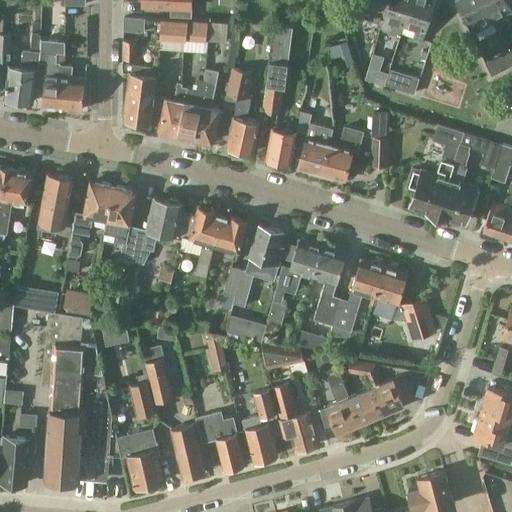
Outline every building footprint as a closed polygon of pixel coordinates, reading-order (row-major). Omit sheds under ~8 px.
[(234,0),(234,18),(247,18),(247,0),(234,0)] [(381,22),(387,0),(364,0),(360,15),(381,22)] [(405,24),(412,0),(387,0),(381,22),(379,30),(388,33),(392,20),(405,24)] [(412,0),(405,24),(416,28),(412,40),(422,43),(434,0),(412,0)] [(493,22),(481,0),(456,0),(473,32),(493,22)] [(511,11),(511,9),(511,7),(507,0),(481,0),(493,22),(511,11)] [(186,37),(187,20),(161,18),(160,37),(186,39),(186,37)] [(187,20),(186,37),(204,39),(206,22),(187,20)] [(0,59),(11,60),(12,36),(2,36),(3,22),(0,21),(0,59)] [(33,102),(43,23),(35,22),(31,49),(24,48),(21,66),(8,64),(4,98),(33,102)] [(206,22),(204,39),(230,41),(232,23),(206,22)] [(285,87),(293,27),(274,25),(262,116),(278,117),(283,86),(285,87)] [(329,40),(343,39),(342,32),(329,32),(329,40)] [(123,59),(136,59),(136,40),(123,40),(123,59)] [(51,63),(52,52),(45,51),(40,106),(57,107),(59,85),(54,85),(55,75),(56,63),(51,63)] [(377,74),(382,55),(368,51),(363,71),(377,74)] [(511,58),(508,51),(496,57),(503,69),(511,64),(511,58)] [(59,85),(57,107),(83,110),(86,78),(73,76),(73,66),(65,65),(66,53),(52,52),(51,63),(56,63),(55,75),(54,85),(59,85)] [(153,90),(152,90),(150,89),(152,75),(141,74),(142,65),(132,64),(125,119),(148,122),(153,90)] [(200,104),(192,138),(212,142),(219,108),(209,106),(216,70),(204,68),(202,79),(205,80),(200,104)] [(232,68),(229,94),(254,96),(256,70),(232,68)] [(380,70),(376,82),(385,85),(389,73),(380,70)] [(407,73),(401,92),(414,96),(420,77),(407,73)] [(205,80),(202,79),(198,79),(196,88),(185,86),(182,100),(178,99),(171,133),(192,138),(200,104),(205,80)] [(182,100),(185,86),(181,85),(182,83),(176,82),(173,98),(166,97),(159,130),(171,133),(178,99),(182,100)] [(322,174),(329,143),(319,140),(323,126),(309,122),(312,113),(300,110),(297,130),(306,132),(305,136),(296,167),(322,174)] [(372,110),(371,139),(373,139),(386,139),(387,139),(388,111),(372,110)] [(252,152),(259,121),(234,115),(226,146),(252,152)] [(438,214),(464,131),(438,123),(431,147),(443,151),(435,174),(412,167),(406,186),(416,189),(411,205),(438,214)] [(290,163),(296,132),(271,127),(266,159),(290,163)] [(329,143),(322,174),(344,180),(356,134),(343,130),(339,145),(329,143)] [(495,167),(502,142),(464,131),(438,214),(464,222),(475,187),(463,184),(469,164),(464,162),(469,146),(485,151),(481,163),(495,167)] [(385,166),(386,139),(373,139),(372,165),(385,166)] [(511,145),(502,142),(495,167),(492,177),(504,180),(511,153),(511,145)] [(6,167),(0,201),(0,232),(8,234),(13,201),(26,203),(31,171),(6,167)] [(73,178),(47,173),(37,224),(63,228),(73,178)] [(76,211),(73,226),(69,254),(76,255),(79,253),(81,242),(79,239),(79,232),(90,234),(94,215),(106,218),(113,186),(89,181),(83,213),(76,211)] [(113,186),(106,218),(119,221),(117,233),(127,236),(130,223),(137,191),(113,186)] [(175,233),(181,209),(182,203),(153,197),(141,248),(154,251),(159,232),(174,236),(175,233)] [(509,237),(511,228),(511,206),(492,200),(482,228),(509,237)] [(214,245),(223,216),(215,213),(215,211),(198,206),(196,214),(181,209),(175,233),(203,242),(194,272),(205,275),(214,245)] [(223,216),(214,245),(238,252),(247,220),(231,215),(230,218),(223,216)] [(279,264),(284,247),(280,245),(284,232),(258,224),(249,256),(279,264)] [(295,292),(298,280),(300,272),(313,276),(322,245),(299,238),(288,271),(282,269),(272,300),(279,302),(284,289),(295,292)] [(331,324),(340,297),(333,295),(337,284),(346,253),(322,245),(313,276),(327,281),(315,319),(331,324)] [(373,295),(383,265),(361,258),(347,299),(340,297),(331,324),(326,342),(323,349),(327,350),(339,352),(345,333),(350,334),(364,292),(373,295)] [(383,265),(373,295),(398,303),(408,273),(383,265)] [(230,308),(240,269),(231,267),(221,305),(230,308)] [(240,269),(230,308),(240,311),(251,272),(240,269)] [(17,285),(14,305),(34,308),(37,288),(17,285)] [(128,312),(133,286),(127,285),(122,310),(128,312)] [(68,289),(67,305),(89,306),(90,290),(68,289)] [(413,337),(434,331),(424,297),(403,304),(413,337)] [(511,337),(511,307),(502,335),(511,337)] [(154,310),(151,323),(163,325),(166,312),(154,310)] [(196,319),(195,330),(207,332),(208,321),(196,319)] [(323,349),(326,342),(296,333),(293,345),(323,349)] [(211,355),(221,352),(218,336),(207,339),(211,355)] [(267,368),(289,363),(284,343),(261,340),(267,368)] [(108,481),(112,415),(96,343),(52,341),(47,408),(45,442),(43,477),(80,479),(108,481)] [(502,375),(509,349),(500,347),(492,372),(502,375)] [(339,352),(327,350),(334,364),(339,361),(341,352),(339,352)] [(0,370),(7,371),(8,358),(0,357),(0,370)] [(156,400),(172,397),(164,357),(148,360),(156,400)] [(370,387),(380,414),(414,399),(403,373),(384,381),(376,363),(350,359),(348,372),(365,374),(370,387)] [(426,386),(426,368),(413,368),(413,386),(426,386)] [(137,415),(157,411),(150,380),(131,384),(137,415)] [(269,387),(276,412),(282,435),(290,433),(294,450),(318,443),(310,410),(298,414),(289,382),(269,387)] [(359,422),(348,396),(342,382),(331,387),(337,401),(326,405),(327,407),(317,409),(323,429),(335,425),(337,431),(359,422)] [(480,409),(511,418),(511,392),(488,385),(480,409)] [(262,416),(276,412),(269,387),(255,391),(262,416)] [(359,422),(380,414),(370,387),(348,396),(359,422)] [(230,407),(197,416),(198,421),(202,439),(203,443),(216,439),(223,468),(245,463),(230,407)] [(511,418),(480,409),(473,434),(484,437),(479,453),(510,462),(511,454),(511,445),(502,443),(506,430),(511,432),(511,418)] [(20,412),(19,425),(36,426),(37,413),(20,412)] [(261,422),(259,415),(243,419),(245,427),(253,461),(277,455),(268,420),(261,422)] [(197,440),(202,439),(198,421),(171,427),(175,446),(182,476),(204,471),(197,440)] [(161,480),(157,462),(160,461),(157,447),(153,429),(139,433),(143,450),(125,454),(128,468),(131,467),(136,486),(161,480)] [(29,470),(32,440),(19,439),(17,453),(1,451),(0,458),(0,467),(1,468),(0,481),(25,483),(27,470),(29,470)] [(452,503),(444,470),(418,477),(421,488),(408,492),(412,511),(418,511),(422,511),(440,511),(439,507),(452,503)] [(372,511),(372,509),(369,496),(355,500),(354,499),(344,501),(346,511),(372,511)] [(346,511),(344,501),(332,504),(333,506),(318,509),(318,511),(346,511)]
